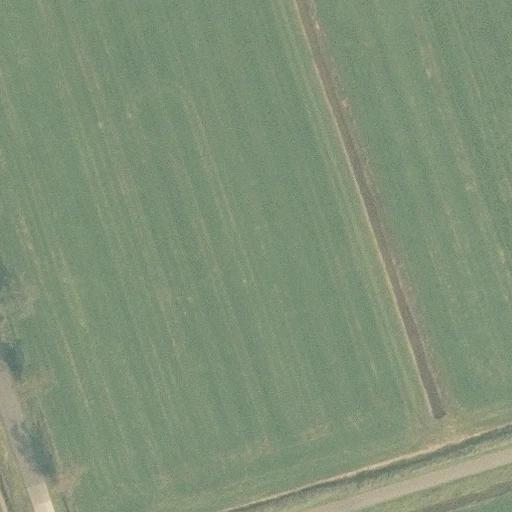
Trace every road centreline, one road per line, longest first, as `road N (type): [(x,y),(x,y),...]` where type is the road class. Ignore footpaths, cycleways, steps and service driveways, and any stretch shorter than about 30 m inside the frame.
road 1 (unclassified): [(511,457),(330,511)]
road 2 (tertiary): [(44,511),(0,380)]
